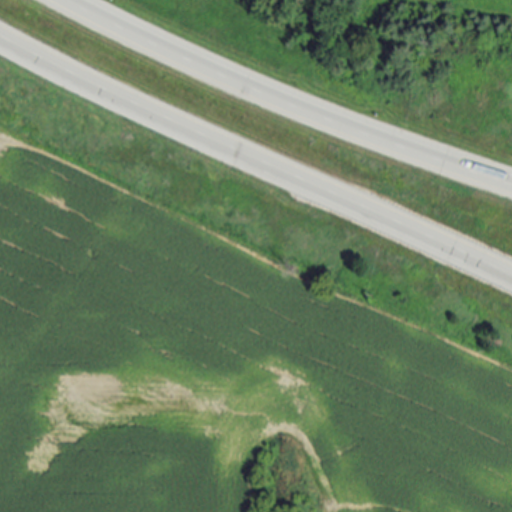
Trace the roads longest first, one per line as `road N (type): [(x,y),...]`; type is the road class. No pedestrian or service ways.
road 1 (motorway): [(0,28),(511,278)]
road 2 (motorway): [(511,189),(346,132),(56,0)]
